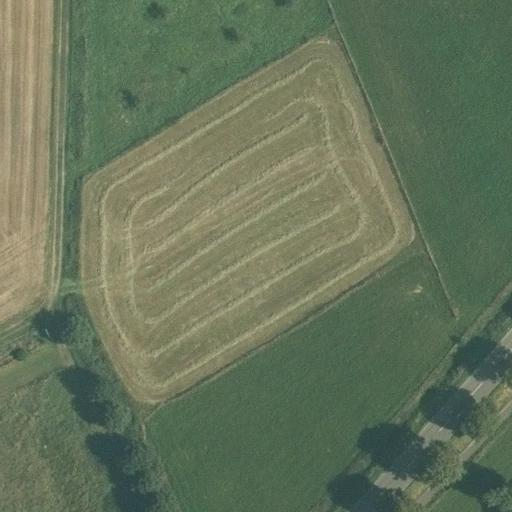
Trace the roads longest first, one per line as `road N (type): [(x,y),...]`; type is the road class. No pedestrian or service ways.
road 1 (track): [(64,0),(53,305)]
road 2 (track): [(140,511),(67,359),(53,305)]
road 3 (tertiary): [(366,511),(511,349)]
